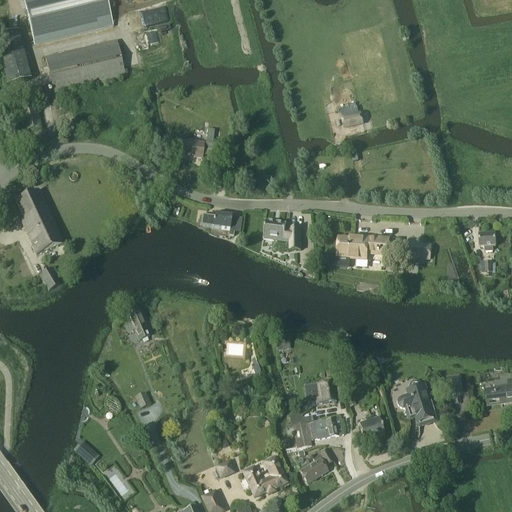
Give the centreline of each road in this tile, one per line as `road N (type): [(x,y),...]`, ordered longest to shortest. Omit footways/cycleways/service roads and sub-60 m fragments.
road 1 (unclassified): [(511,215),(231,205),(183,194),(121,158),(86,149),(60,150),(0,182)]
road 2 (tertiary): [(317,511),(374,474),(511,435)]
